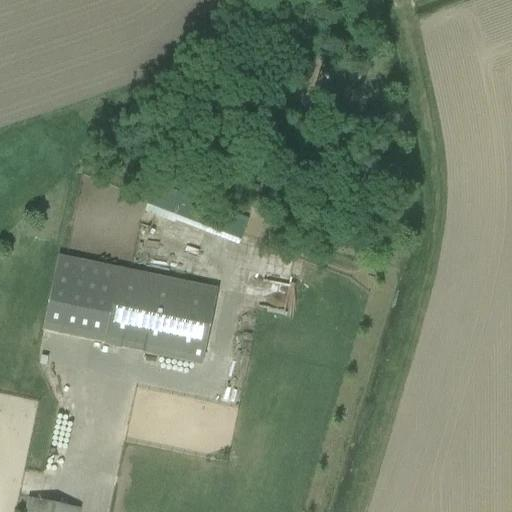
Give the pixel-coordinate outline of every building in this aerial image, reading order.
[(148,213),(242,242),(250,215),(156,186),(148,213)] [(42,332),(202,366),(218,289),(58,256),(42,332)] [(272,511),(298,361),(279,358),(279,359),(237,352),(221,446),(214,445),(202,511),(272,511)] [(123,376),(99,511),(171,511),(189,414),(182,413),(187,387),(123,376)] [(116,386),(113,406),(121,407),(125,387),(116,386)] [(28,500),(25,511),(76,511),(77,510),(28,500)]
